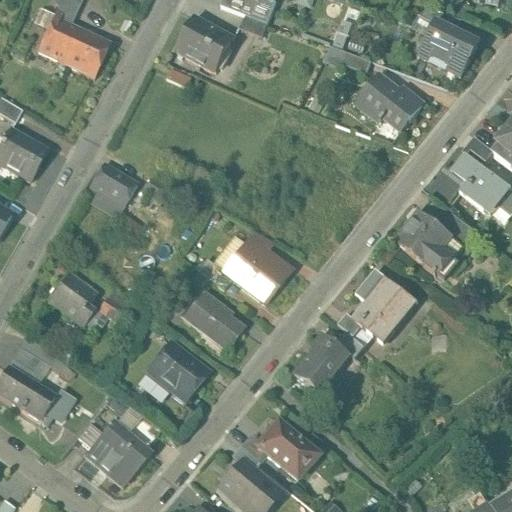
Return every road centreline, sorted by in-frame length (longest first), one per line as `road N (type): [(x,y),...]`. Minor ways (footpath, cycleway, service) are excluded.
road 1 (residential): [(140,511),(511,64)]
road 2 (residential): [(0,305),(166,0)]
road 3 (residential): [(100,511),(0,441)]
